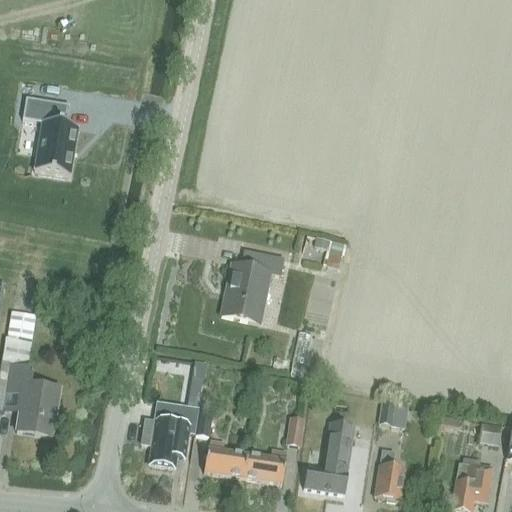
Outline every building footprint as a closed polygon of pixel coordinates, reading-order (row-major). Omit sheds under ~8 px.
[(57,129),(60,110),(25,104),(21,125),(41,128),(33,176),(69,182),(77,133),(65,131),(57,129)] [(343,248),(331,245),(325,272),(337,275),(343,248)] [(280,279),(284,261),(246,253),(242,272),(234,270),(228,302),(223,301),(219,317),(261,326),(271,277),(280,279)] [(0,339),(7,341),(13,303),(0,301),(0,339)] [(310,375),(319,333),(305,330),(296,373),(310,375)] [(29,390),(32,374),(27,373),(31,347),(9,343),(1,392),(7,393),(22,396),(16,436),(51,442),(59,394),(29,390)] [(407,411),(380,407),(377,429),(404,433),(407,411)] [(144,425),(141,448),(151,450),(148,468),(174,472),(176,461),(184,462),(189,430),(190,430),(192,416),(181,415),(157,411),(155,425),(155,426),(144,425)] [(444,414),(433,412),(427,440),(439,442),(444,414)] [(213,418),(200,415),(195,440),(208,442),(213,418)] [(299,451),(303,424),(289,422),(285,449),(299,451)] [(306,472),(303,493),(344,500),(347,479),(346,479),(353,432),(329,428),(325,454),(328,455),(325,471),(322,470),(322,475),(306,472)] [(504,451),(508,434),(500,432),(500,431),(481,428),(478,447),(504,451)] [(242,483),(245,460),(222,457),(223,448),(208,446),(207,455),(206,455),(203,477),(242,483)] [(399,505),(404,474),(392,471),(394,457),(381,454),(373,501),(386,503),(385,505),(394,507),(395,504),(399,505)] [(269,464),(245,460),(242,483),(280,489),(284,467),(283,467),(284,458),(270,456),(269,464)] [(458,470),(450,511),(471,511),(473,505),(485,508),(491,476),(478,473),(479,467),(462,464),(461,470),(458,470)]
